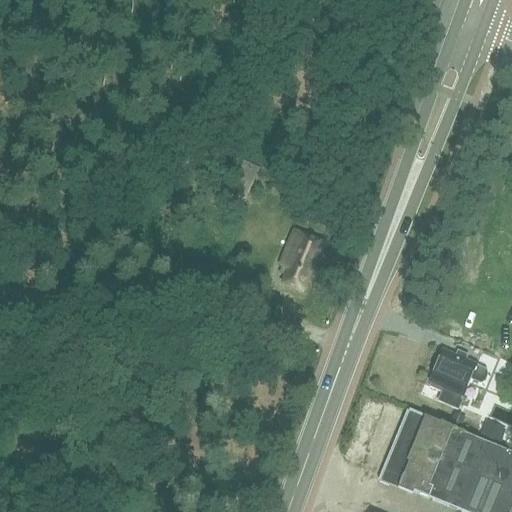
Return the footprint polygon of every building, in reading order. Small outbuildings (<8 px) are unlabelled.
[(239,211),(257,173),(243,166),(230,193),(225,190),(219,201),(239,211)] [(303,203),(298,215),(322,229),(328,213),(303,203)] [(322,243),(293,231),(280,266),(288,269),(282,284),(302,292),(322,243)] [(462,397),(476,366),(465,361),(467,356),(457,352),(455,357),(443,351),(434,371),(435,371),(430,383),(431,384),(429,388),(441,393),(440,395),(460,403),(462,397)] [(447,428),(411,413),(383,481),(458,511),(511,511),(511,455),(459,433),(447,428)] [(447,428),(459,433),(466,418),(453,413),(447,428)] [(497,445),(502,433),(484,425),(478,438),(497,445)]
